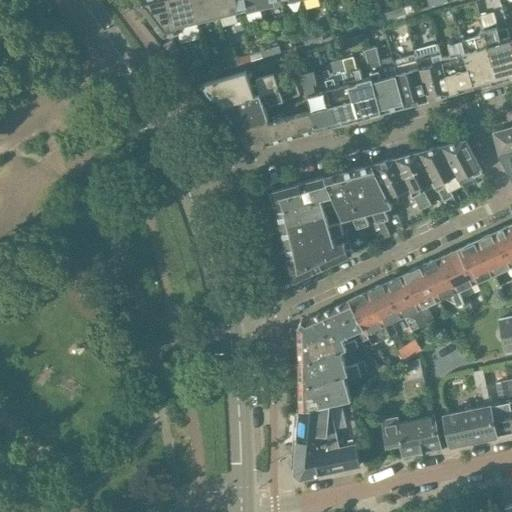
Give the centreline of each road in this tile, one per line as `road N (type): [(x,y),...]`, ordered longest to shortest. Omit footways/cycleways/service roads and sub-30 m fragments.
road 1 (residential): [(228,323),(510,196),(469,109)]
road 2 (residential): [(469,109),(186,186)]
road 3 (residential): [(511,459),(276,510),(240,506)]
road 4 (tertiary): [(83,0),(155,113),(186,186)]
road 5 (tertiary): [(228,323),(240,506)]
road 6 (tertiary): [(186,186),(228,323)]
